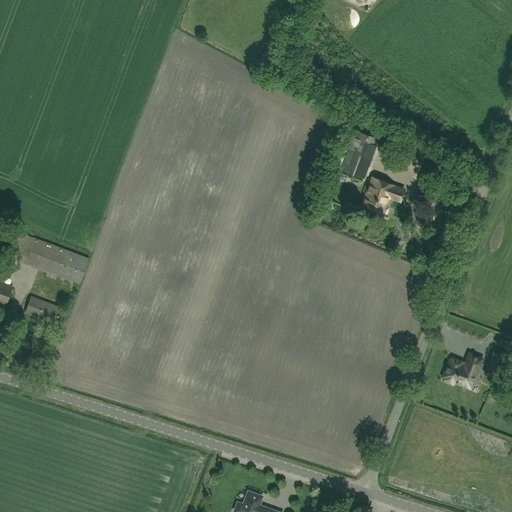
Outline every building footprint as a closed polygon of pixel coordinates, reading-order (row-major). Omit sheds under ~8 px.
[(365,178),(381,139),(357,129),(341,168),(365,178)] [(438,193),(443,181),(423,173),(418,185),(438,193)] [(394,185),(373,178),(362,208),(382,216),(389,197),(401,201),(405,190),(393,186),(394,185)] [(314,217),(321,219),(323,210),(316,209),(314,217)] [(26,264),(80,284),(90,258),(14,229),(4,255),(27,263),(26,264)] [(0,300),(1,301),(7,303),(13,286),(4,283),(7,274),(0,271),(0,300)] [(37,279),(35,288),(51,291),(53,282),(37,279)] [(64,327),(70,311),(32,296),(26,312),(64,327)] [(497,377),(506,355),(495,351),(486,373),(497,377)] [(450,360),(443,376),(445,377),(444,379),(453,383),(454,381),(463,385),(470,388),(473,380),(474,378),(482,359),(469,354),(464,366),(463,365),(461,364),(462,362),(453,358),(452,361),(450,360)] [(246,503),(245,505),(238,502),(234,511),(237,511),(278,511),(263,506),(263,508),(259,506),(261,500),(259,495),(251,492),(247,494),(245,500),(246,503)]
